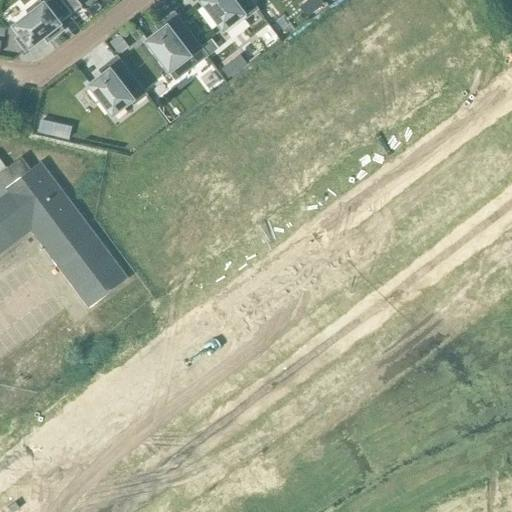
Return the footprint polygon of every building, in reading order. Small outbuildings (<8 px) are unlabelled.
[(30,14),(15,26),(22,35),(17,39),(26,50),(49,32),(53,37),(60,31),(56,26),(73,13),(73,12),(81,6),(76,0),(47,0),(42,5),(39,2),(28,10),(30,14)] [(201,0),(226,33),(247,17),(257,9),(249,0),(201,0)] [(373,6),(364,13),(371,22),(380,16),(373,6)] [(460,12),(436,31),(447,46),(444,48),(453,61),(457,58),(466,71),(491,52),(460,12)] [(166,26),(147,41),(170,71),(176,79),(195,65),(207,56),(174,14),(163,22),(166,26)] [(0,49),(1,51),(11,44),(4,35),(0,38),(0,49)] [(218,49),(209,56),(216,64),(225,58),(218,49)] [(90,85),(113,114),(132,100),(134,103),(146,94),(117,57),(106,66),(109,70),(90,85)] [(393,63),(369,82),(399,122),(423,103),(413,90),(416,87),(407,75),(403,77),(393,63)] [(282,75),(273,81),(280,91),(289,84),(282,75)] [(259,91),(251,98),(258,108),(267,101),(259,91)] [(347,98),(323,116),(333,130),(330,133),(339,145),(343,143),(353,156),(377,138),(347,98)] [(279,149),(255,167),(285,207),(294,201),(298,198),(297,198),(308,190),(310,189),(299,175),(303,173),(293,160),(290,163),(279,149)] [(128,279),(41,163),(31,170),(22,157),(0,173),(0,252),(31,229),(89,307),(128,279)] [(169,160),(159,167),(167,176),(176,170),(169,160)] [(146,177),(137,184),(144,193),(153,187),(153,186),(146,177)] [(234,183),(209,202),(219,215),(216,218),(226,231),(229,228),(239,242),(264,223),(234,183)] [(166,234),(141,253),(172,293),(196,274),(187,262),(190,259),(181,247),(177,249),(166,234)] [(465,294),(463,295),(492,333),(511,317),(511,316),(485,280),(465,295),(465,294)] [(454,303),(442,312),(471,349),(492,333),(463,295),(457,300),(453,303),(454,303)] [(411,330),(388,347),(416,384),(439,367),(411,330)] [(479,362),(474,366),(483,378),(492,372),(484,362),(480,365),(479,362)] [(338,387),(337,388),(365,426),(387,410),(359,373),(339,388),(338,387)] [(317,404),(316,405),(344,442),(365,426),(337,388),(316,404),(317,404)] [(429,397),(420,403),(428,413),(437,406),(429,397)] [(399,424),(395,427),(403,437),(412,430),(403,418),(398,422),(399,424)] [(283,426),(263,442),(291,479),(312,463),(284,426),(284,427),(283,426)] [(491,432),(481,435),(485,446),(495,443),(491,432)] [(262,444),(242,458),(270,495),(291,479),(263,442),(261,443),(262,444)] [(440,452),(429,457),(435,467),(445,462),(440,452)] [(353,456),(348,459),(357,471),(366,465),(359,455),(355,458),(353,456)] [(511,459),(501,462),(511,498),(511,459)] [(511,498),(501,462),(476,471),(483,491),(477,493),(485,511),(488,511),(495,510),(511,504),(511,498)] [(410,468),(404,472),(410,482),(414,479),(420,489),(423,488),(410,468)] [(323,475),(319,478),(326,487),(335,481),(326,469),(321,472),(323,475)] [(445,486),(458,511),(485,511),(477,493),(483,491),(476,471),(469,474),(445,486)] [(404,472),(401,473),(414,494),(420,489),(414,479),(410,482),(404,472)] [(234,511),(212,482),(190,498),(200,511),(234,511)] [(458,511),(445,486),(423,498),(432,511),(458,511)] [(382,511),(370,495),(363,499),(371,509),(374,506),(378,511),(382,511)] [(189,500),(173,511),(200,511),(190,498),(189,499),(189,500)] [(403,511),(432,511),(423,498),(403,511)] [(363,499),(361,501),(368,511),(378,511),(374,506),(371,509),(363,499)]
